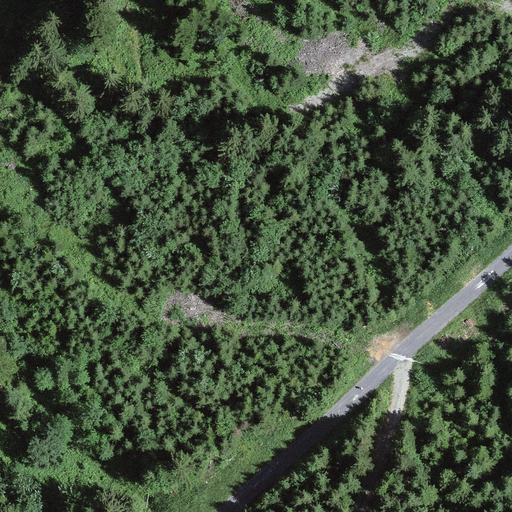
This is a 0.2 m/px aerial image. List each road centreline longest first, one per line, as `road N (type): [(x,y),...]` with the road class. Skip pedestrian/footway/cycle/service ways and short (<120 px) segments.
road 1 (track): [(511,251),(213,511)]
road 2 (track): [(406,343),(364,511)]
